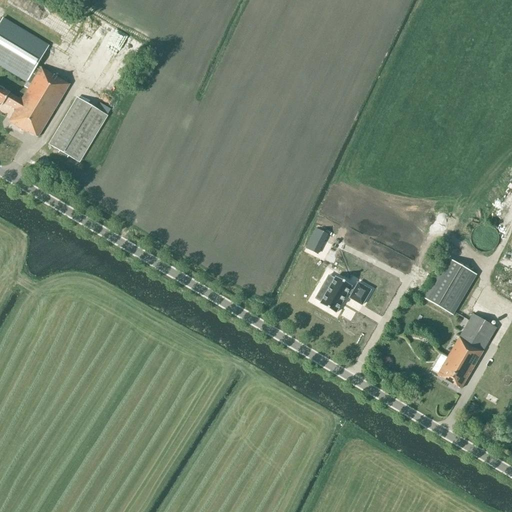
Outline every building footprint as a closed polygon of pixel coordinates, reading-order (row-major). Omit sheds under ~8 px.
[(82,62),(110,19),(95,9),(67,53),(82,62)] [(0,87),(0,103),(2,105),(4,102),(16,110),(9,122),(27,133),(28,132),(38,137),(69,85),(37,66),(48,47),(2,19),(0,23),(0,66),(31,85),(21,102),(9,94),(9,93),(0,87)] [(107,116),(76,97),(48,145),(79,164),(107,116)] [(306,249),(317,254),(324,241),(312,236),(306,249)] [(447,259),(424,299),(451,315),(475,275),(447,259)] [(362,306),(371,291),(358,284),(357,286),(354,284),(355,282),(339,273),(323,300),(339,309),(347,296),(350,298),(349,299),(362,306)] [(472,315),(437,375),(460,389),(496,329),(472,315)] [(511,325),(476,387),(504,403),(511,389),(511,325)]
